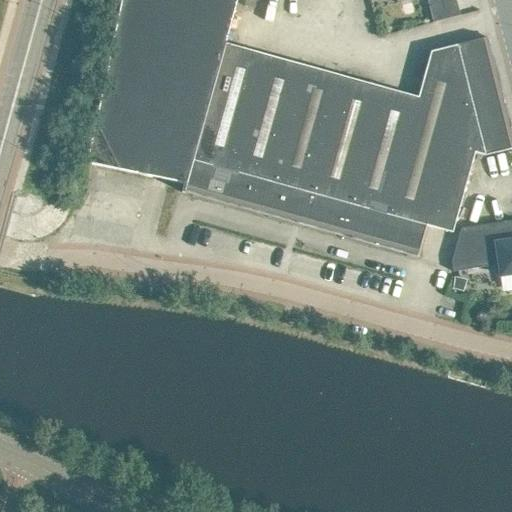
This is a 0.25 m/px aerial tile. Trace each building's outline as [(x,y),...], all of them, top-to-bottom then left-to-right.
[(121,0),(87,164),(145,176),(184,184),(182,192),(182,193),(184,193),(184,191),(223,202),(262,213),(301,224),(339,234),(359,240),(378,245),(397,251),(417,256),(418,253),(425,226),(428,227),(452,234),(464,193),(475,153),(484,156),(500,152),(511,148),(511,135),(506,110),(497,78),(487,38),(430,52),(428,61),(417,98),(380,87),(342,77),(303,66),(264,55),(225,44),(237,0),(121,0)] [(254,8),(256,0),(245,0),(244,6),(254,8)] [(431,0),(427,1),(433,23),(460,16),(455,0),(431,0)] [(511,221),(488,225),(477,226),(483,267),(498,265),(500,276),(511,274),(511,221)] [(461,229),(451,262),(453,272),(458,271),(468,270),(483,267),(477,226),(472,227),(461,229)]
